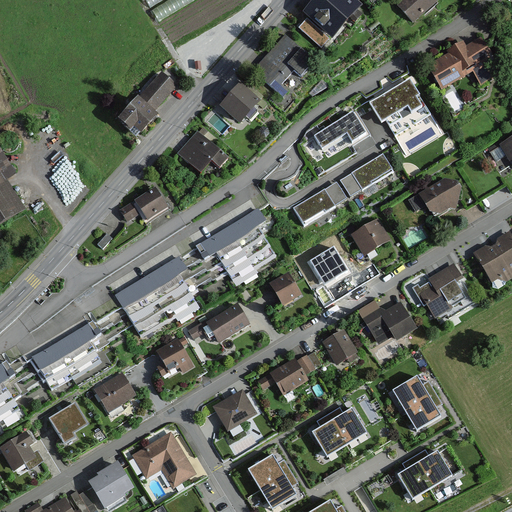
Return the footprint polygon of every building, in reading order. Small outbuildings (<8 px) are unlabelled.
[(363,7),(354,0),(314,0),(302,14),(332,41),(363,7)] [(403,0),(397,6),(415,26),(444,0),(403,0)] [(316,65),(286,37),(253,71),(283,99),(316,65)] [(428,68),(442,94),(473,76),(481,89),(503,77),(483,39),(467,48),(464,42),(446,51),(449,56),(428,68)] [(177,87),(162,74),(139,99),(153,113),(177,87)] [(430,115),(410,81),(371,105),(382,122),(387,119),(396,135),(430,115)] [(264,108),(242,87),(219,112),(240,132),(264,108)] [(139,99),(116,124),(137,144),(160,119),(153,113),(139,99)] [(352,115),(316,137),(323,149),(347,134),(352,143),(365,135),(352,115)] [(228,163),(199,136),(178,158),(201,179),(213,166),(220,172),(228,163)] [(511,139),(502,146),(511,162),(511,139)] [(0,226),(24,212),(6,183),(16,176),(0,150),(0,226)] [(393,172),(383,156),(353,174),(363,190),(393,172)] [(445,179),(419,196),(430,213),(441,218),(459,209),(462,190),(458,182),(445,179)] [(324,191),(295,209),(305,225),(334,207),(324,191)] [(168,212),(156,192),(134,205),(146,226),(168,212)] [(194,248),(203,263),(216,255),(235,288),(280,262),(260,229),(266,225),(257,210),(194,248)] [(379,220),(351,236),(365,258),(392,242),(379,220)] [(494,247),(511,276),(511,233),(511,232),(497,240),(497,245),(494,247)] [(336,245),(308,261),(322,285),(350,268),(336,245)] [(506,284),(511,280),(511,276),(494,247),(491,248),(487,247),(473,254),(492,287),(500,282),(506,284)] [(178,258),(115,298),(142,342),(199,307),(181,277),(187,273),(178,258)] [(434,286),(419,294),(436,321),(465,303),(460,295),(465,291),(460,283),(464,280),(454,264),(430,280),(434,286)] [(303,296),(290,272),(270,283),(283,307),(303,296)] [(375,301),(357,312),(378,347),(395,337),(398,343),(419,331),(401,302),(382,313),(375,301)] [(250,326),(238,305),(207,323),(219,344),(250,326)] [(92,324),(31,361),(52,396),(105,364),(92,342),(100,338),(92,324)] [(345,330),(323,343),(338,366),(359,353),(345,330)] [(179,338),(156,352),(170,375),(180,368),(184,374),(197,366),(179,338)] [(307,353),(271,374),(283,396),(310,381),(306,375),(316,369),(307,353)] [(7,362),(0,366),(0,430),(25,416),(6,382),(15,376),(7,362)] [(125,371),(96,388),(110,412),(138,395),(125,371)] [(259,380),(265,389),(276,383),(270,373),(259,380)] [(428,398),(417,379),(394,392),(406,411),(428,398)] [(244,389),(214,407),(229,432),(258,414),(244,389)] [(440,417),(428,398),(406,411),(417,431),(440,417)] [(74,404),(49,420),(64,444),(77,436),(74,432),(87,424),(74,404)] [(352,411),(333,423),(346,445),(365,434),(352,411)] [(333,423),(314,434),(328,457),(346,445),(333,423)] [(28,430),(0,448),(0,450),(15,473),(37,459),(30,447),(36,443),(28,430)] [(172,431),(132,454),(147,479),(162,470),(173,488),(197,474),(172,431)] [(437,454),(418,465),(432,488),(451,477),(437,454)] [(284,477),(272,458),(249,472),(261,491),(284,477)] [(418,465),(399,476),(413,499),(432,488),(418,465)] [(119,466),(91,483),(105,506),(133,489),(119,466)] [(296,496),(284,477),(261,491),(272,510),(296,496)] [(70,511),(65,502),(46,511),(70,511)] [(335,511),(330,503),(315,511),(335,511)]
